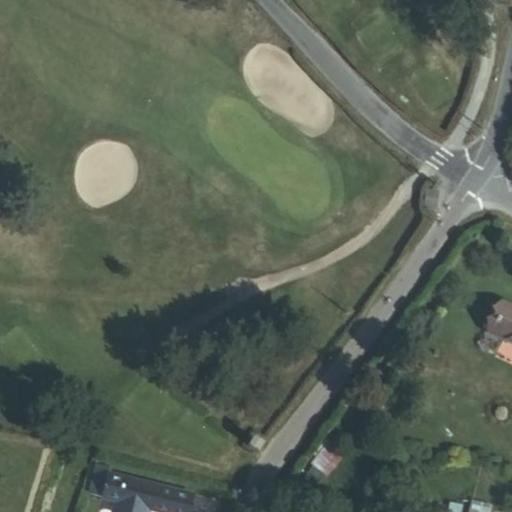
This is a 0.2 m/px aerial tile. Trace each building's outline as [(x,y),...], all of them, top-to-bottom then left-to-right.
[(511,342),(511,306),(506,303),(492,332),(511,342)] [(257,450),(261,443),(257,441),(253,438),(248,445),(257,450)] [(343,457),(326,443),(311,463),(313,465),(306,473),(317,483),(324,474),(327,477),(343,457)] [(111,477),(113,471),(98,467),(91,495),(106,498),(105,501),(120,505),(118,511),(195,511),(199,499),(111,477)] [(492,511),(493,507),(475,503),(472,511),(492,511)]
